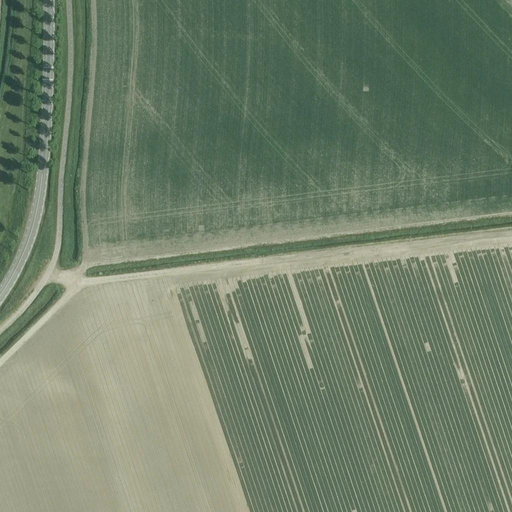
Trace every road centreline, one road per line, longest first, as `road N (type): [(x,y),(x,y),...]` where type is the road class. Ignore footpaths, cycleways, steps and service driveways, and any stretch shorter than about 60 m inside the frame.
road 1 (tertiary): [(0,296),(32,229),(41,184),(47,0)]
road 2 (track): [(0,362),(83,282),(256,262)]
